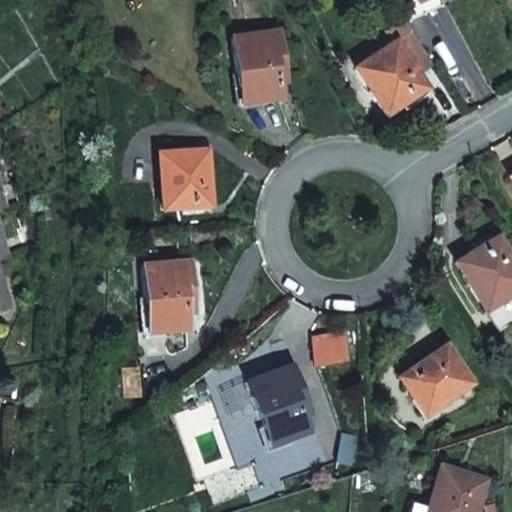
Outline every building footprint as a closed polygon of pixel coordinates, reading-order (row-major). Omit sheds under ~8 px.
[(389,0),(401,19),(419,10),(416,2),(418,0),(389,0)] [(441,7),(436,0),(418,0),(416,2),(419,10),(401,19),(402,20),(405,25),(441,7)] [(405,25),(402,20),(385,31),(394,44),(415,77),(432,66),(405,25)] [(278,33),(230,40),(239,109),(279,100),(278,92),(277,84),(283,83),(278,33)] [(394,44),(357,67),(373,91),(368,94),(383,117),(424,90),(419,83),(415,77),(394,44)] [(303,73),(289,74),(292,96),(305,94),(303,73)] [(205,152),(162,155),(164,182),(158,183),(160,211),(209,207),(207,180),(205,152)] [(476,253),(455,266),(469,289),(474,286),(502,331),(511,324),(511,265),(496,240),(476,253)] [(189,263),(141,266),(146,333),(186,330),(185,313),(192,313),(191,288),(189,263)] [(344,334),(313,341),(319,369),(350,363),(344,334)] [(414,375),(401,384),(423,416),(470,384),(445,348),(428,359),(412,370),(414,375)] [(307,415),(289,368),(245,385),(267,447),(306,433),(301,418),(307,415)] [(313,431),(307,415),(301,418),(306,433),(313,431)] [(474,511),(484,481),(440,468),(428,509),(427,511),(474,511)]
